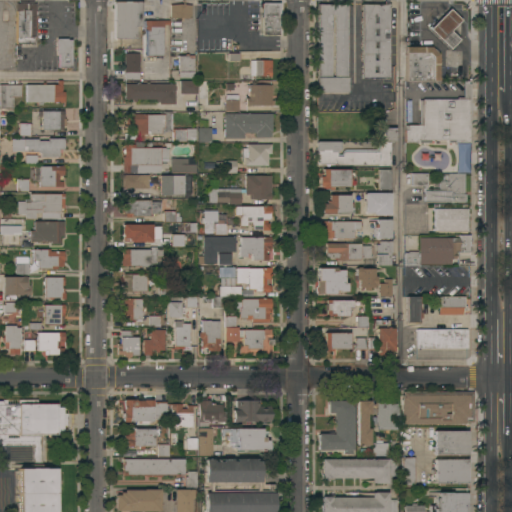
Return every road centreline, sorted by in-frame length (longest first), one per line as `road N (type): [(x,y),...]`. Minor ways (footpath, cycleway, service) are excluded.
road 1 (residential): [(298,0),(296,511)]
road 2 (residential): [(511,377),(0,378)]
road 3 (residential): [(97,0),(98,511)]
road 4 (secondary): [(501,318),(509,307),(511,120),(499,92)]
road 5 (secondary): [(499,92),(491,122),(491,306),(501,318)]
